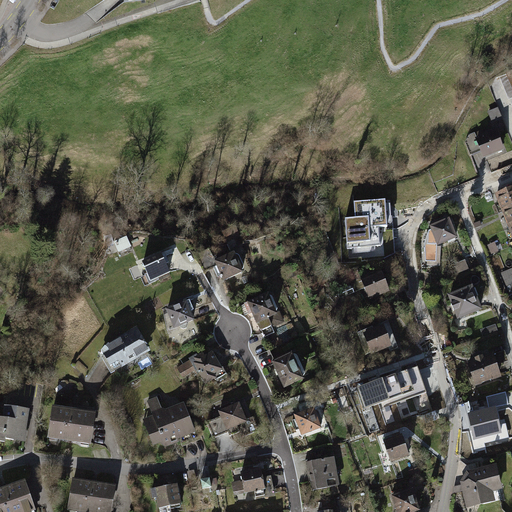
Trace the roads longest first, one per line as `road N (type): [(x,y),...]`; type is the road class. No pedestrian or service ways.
road 1 (residential): [(511,173),(431,204),(411,233),(408,251),(453,405),(455,453),(443,511)]
road 2 (residential): [(0,466),(44,458),(172,468),(283,449)]
road 3 (residential): [(199,273),(234,331),(283,449)]
road 4 (track): [(458,194),(511,342)]
